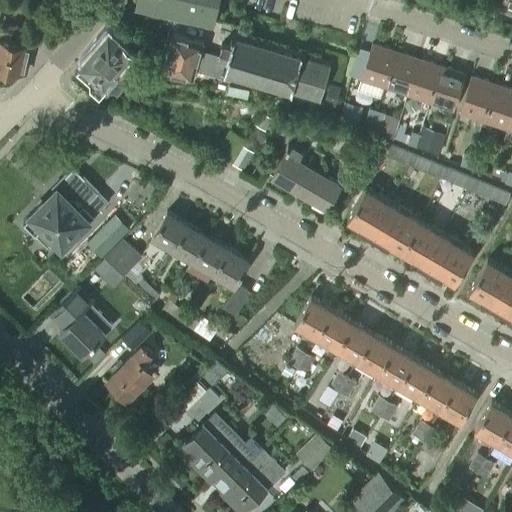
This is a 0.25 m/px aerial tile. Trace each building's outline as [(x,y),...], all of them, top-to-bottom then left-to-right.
[(137,0),(138,2),(212,19),(216,0),(137,0)] [(0,26),(0,71),(2,72),(4,66),(24,71),(30,44),(10,39),(12,30),(0,26)] [(108,32),(77,68),(91,80),(91,87),(99,94),(118,73),(113,69),(129,51),(108,32)] [(225,73),(293,91),(293,90),(320,97),(330,63),(303,55),(303,53),(235,35),(231,47),(222,44),(219,55),(202,50),(204,43),(173,34),(163,70),(194,79),(197,69),(222,76),(226,61),(228,61),(225,73)] [(385,86),(397,50),(373,43),(362,78),(385,86)] [(408,94),(420,58),(397,50),(385,86),(408,94)] [(432,101),(443,65),(420,58),(408,94),(432,101)] [(443,65),(432,101),(455,109),(466,73),(443,65)] [(472,75),(460,111),(483,118),(495,82),(472,75)] [(331,82),(324,105),(333,108),(340,85),(331,82)] [(511,87),(495,82),(483,118),(507,126),(511,108),(511,87)] [(362,105),(345,100),(341,115),(359,120),(362,105)] [(373,121),(377,109),(369,106),(365,119),(373,121)] [(385,111),(377,109),(373,121),(381,124),(385,111)] [(261,112),(255,124),(264,129),(271,117),(261,112)] [(412,129),(408,142),(416,145),(420,132),(412,129)] [(245,139),(231,131),(219,152),(233,160),(242,144),(245,139)] [(420,132),(416,145),(424,147),(429,134),(420,132)] [(384,153),(506,202),(511,191),(389,141),(384,153)] [(253,151),(242,144),(233,160),(232,162),(244,168),(253,151)] [(286,152),(273,174),(327,205),(341,182),(300,158),(303,153),(291,146),(287,152),(286,152)] [(468,166),(473,153),(464,151),(460,163),(468,166)] [(468,166),(476,169),(481,156),(473,153),(468,166)] [(493,165),(491,173),(501,176),(504,169),(493,165)] [(23,223),(35,235),(46,246),(55,238),(62,245),(64,244),(68,243),(74,237),(76,232),(107,200),(74,167),(54,186),(56,188),(31,214),(31,215),(23,223)] [(374,236),(393,202),(366,186),(348,218),(360,225),(359,227),(374,236)] [(402,249),(420,218),(393,202),(374,236),(389,244),(390,242),(402,249)] [(173,247),(187,223),(167,211),(153,235),(173,247)] [(87,240),(101,254),(129,226),(115,212),(87,240)] [(427,267),(447,233),(420,218),(402,249),(414,256),(412,258),(427,267)] [(194,259),(208,235),(187,223),(173,247),(194,259)] [(456,281),(475,249),(447,233),(427,267),(442,276),(443,273),(456,281)] [(208,235),(194,259),(214,271),(228,247),(208,235)] [(114,264),(132,246),(123,237),(105,255),(114,264)] [(123,273),(141,254),(132,246),(114,264),(123,273)] [(228,247),(214,271),(235,283),(249,259),(228,247)] [(496,307),(511,279),(511,271),(488,257),(469,289),(482,296),(481,299),(496,307)] [(144,292),(151,284),(141,275),(134,283),(144,292)] [(511,313),(511,279),(496,307),(511,316),(511,314),(511,313)] [(238,281),(224,305),(236,312),(250,288),(238,281)] [(86,289),(79,283),(57,304),(72,319),(60,331),(82,353),(83,352),(94,341),(105,329),(112,323),(90,301),(94,298),(86,289)] [(151,284),(144,292),(153,301),(160,293),(151,284)] [(315,334),(331,307),(311,294),(294,322),(315,334)] [(171,300),(165,308),(178,317),(184,309),(171,300)] [(336,347),(352,319),(331,307),(315,334),(336,347)] [(184,309),(178,317),(193,328),(199,320),(184,309)] [(357,359),(373,331),(352,319),(336,347),(357,359)] [(140,320),(122,337),(133,348),(151,331),(140,320)] [(378,371),(394,343),(373,331),(357,359),(378,371)] [(94,341),(83,352),(93,362),(104,350),(94,341)] [(114,368),(105,377),(127,399),(155,371),(144,360),(152,352),(143,342),(142,344),(140,342),(123,359),(120,356),(111,365),(114,368)] [(399,383),(415,355),(394,343),(378,371),(399,383)] [(288,360),(297,365),(306,350),(297,345),(288,360)] [(306,350),(297,365),(306,371),(315,355),(306,350)] [(216,354),(200,371),(211,383),(228,366),(216,354)] [(419,395),(436,367),(415,355),(399,383),(419,395)] [(286,363),(282,372),(290,376),(295,368),(286,363)] [(440,407),(456,380),(436,367),(419,395),(440,407)] [(329,384),(339,390),(347,375),(338,369),(329,384)] [(347,375),(339,390),(348,395),(356,380),(347,375)] [(456,380),(440,407),(461,420),(477,392),(456,380)] [(220,397),(209,387),(188,408),(198,419),(220,397)] [(371,408),(380,414),(389,399),(379,393),(371,408)] [(389,399),(380,414),(389,419),(398,404),(389,399)] [(273,400),(263,410),(277,424),(289,412),(273,400)] [(496,440),(511,412),(491,400),(475,428),(496,440)] [(204,420),(178,445),(213,480),(215,478),(224,486),(247,463),(263,447),(251,434),(245,439),(215,409),(204,420)] [(511,449),(511,412),(496,440),(511,449)] [(412,432),(422,439),(431,424),(421,418),(412,432)] [(431,424),(422,439),(430,443),(439,429),(431,424)] [(347,436),(361,444),(366,433),(353,426),(347,436)] [(317,430),(296,452),(312,469),(334,447),(317,430)] [(224,486),(222,488),(243,510),(269,485),(268,484),(284,468),(263,447),(247,463),(224,486)] [(468,465),(478,471),(486,457),(477,451),(468,465)] [(486,457),(478,471),(486,476),(495,463),(486,457)] [(351,498),(365,511),(388,511),(404,497),(378,471),(351,498)] [(463,495),(454,511),(479,511),(483,507),(463,495)]
